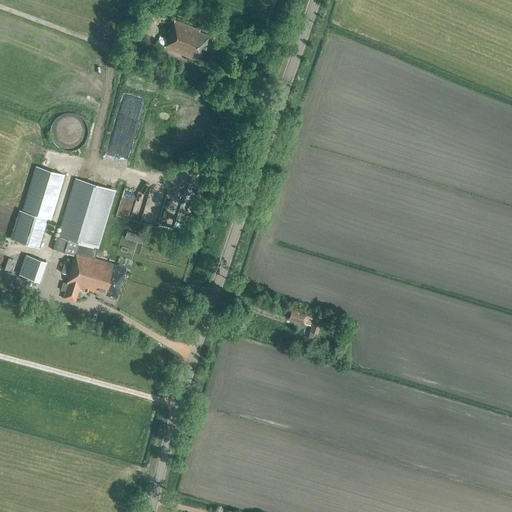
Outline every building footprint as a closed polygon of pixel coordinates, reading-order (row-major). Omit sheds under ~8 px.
[(199,61),(200,59),(209,35),(199,31),(199,30),(174,20),(164,47),(199,61)] [(146,52),(126,45),(124,52),(143,59),(146,52)] [(59,117),(56,120),(54,124),(53,126),(52,130),(52,132),(52,135),(52,137),(54,141),(57,145),(60,147),(62,149),(66,151),(69,151),(73,151),(77,150),(80,149),(83,147),(84,145),(86,143),(88,140),(89,137),(89,133),(89,130),(88,126),(87,124),(85,120),(83,118),(80,115),(78,114),(75,113),(72,113),(69,113),(66,113),(63,115),(59,117)] [(50,220),(64,175),(36,166),(22,211),(19,210),(10,239),(40,248),(48,220),(50,220)] [(54,250),(74,256),(71,263),(64,261),(61,272),(69,275),(67,283),(68,283),(63,298),(75,302),(79,287),(85,289),(85,291),(87,292),(88,290),(110,296),(111,295),(117,297),(126,268),(94,258),(97,248),(115,190),(75,179),(54,250)] [(39,282),(46,262),(26,254),(19,275),(39,282)] [(14,275),(17,265),(12,264),(9,274),(14,275)] [(308,325),(311,315),(291,309),(288,319),(308,325)] [(314,318),(310,331),(317,333),(322,321),(314,318)]
